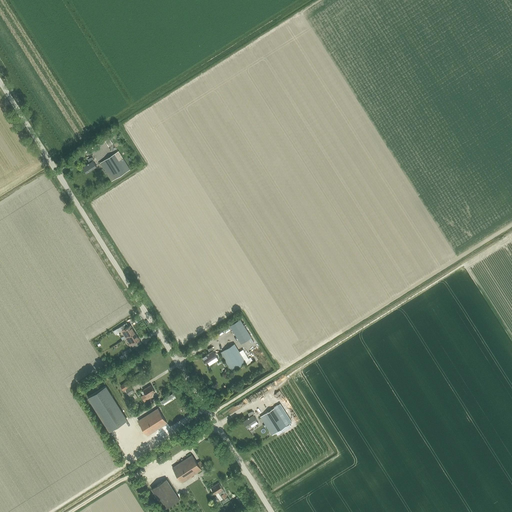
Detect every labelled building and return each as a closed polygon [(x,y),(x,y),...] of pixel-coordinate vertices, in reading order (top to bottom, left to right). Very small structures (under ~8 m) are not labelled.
[(130,170),(123,159),(118,152),(100,163),(112,181),(130,170)] [(86,173),(97,167),(93,161),(94,160),(93,158),(88,159),(90,163),(83,167),(86,173)] [(241,343),(251,337),(241,319),(230,326),(241,343)] [(135,333),(130,325),(129,326),(127,323),(118,329),(120,332),(122,331),(126,338),(135,333)] [(139,340),(140,340),(135,333),(126,338),(131,346),(132,345),(134,348),(141,344),(139,340)] [(243,350),(239,352),(234,344),(220,353),(232,371),(246,362),(247,365),(251,363),(250,361),(252,360),(250,357),(249,358),(243,350)] [(206,363),(216,356),(213,351),(214,350),(212,347),(208,349),(209,353),(203,357),(206,363)] [(124,356),(131,351),(132,351),(130,348),(122,353),(124,356)] [(131,379),(121,385),(124,390),(134,383),(131,379)] [(151,394),(155,392),(151,385),(143,390),(145,393),(141,396),(144,402),(151,398),(153,401),(156,400),(153,396),(152,396),(151,394)] [(105,386),(88,397),(110,431),(127,420),(105,386)] [(131,387),(126,390),(129,396),(134,392),(131,387)] [(272,435),(287,426),(290,424),(277,405),(274,406),(275,408),(261,417),(272,435)] [(148,436),(167,423),(158,409),(138,421),(148,436)] [(250,425),(257,420),(253,415),(254,414),(253,411),(248,413),(250,417),(243,421),(245,424),(247,429),(251,426),(250,425)] [(182,482),(201,470),(192,455),(173,468),(182,482)] [(164,510),(180,499),(167,479),(151,489),(164,510)] [(223,489),(219,483),(211,488),(215,494),(218,492),(220,496),(221,496),(223,499),(226,497),(224,494),(225,493),(223,489)]
